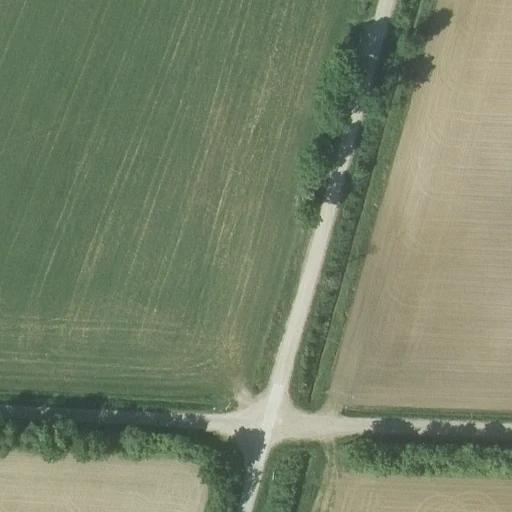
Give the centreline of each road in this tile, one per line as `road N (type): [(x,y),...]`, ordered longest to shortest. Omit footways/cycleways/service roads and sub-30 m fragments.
road 1 (unclassified): [(390,0),(274,419)]
road 2 (unclassified): [(274,419),(0,406)]
road 3 (unclassified): [(511,428),(274,419)]
